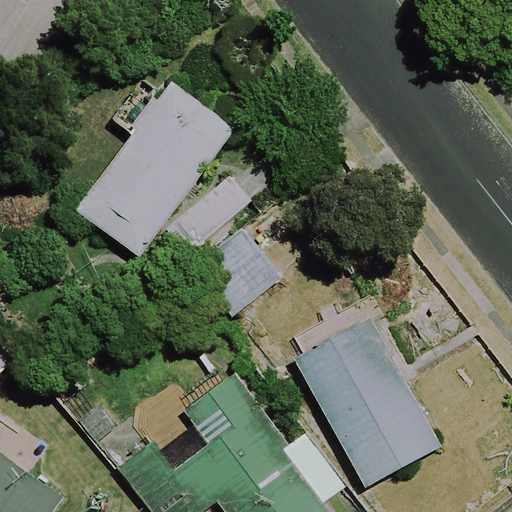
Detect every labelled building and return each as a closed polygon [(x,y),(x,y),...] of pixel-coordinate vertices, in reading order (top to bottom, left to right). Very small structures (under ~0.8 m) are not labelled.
[(92,0),(0,0),(0,76),(36,97),(92,0)] [(232,133),(164,83),(77,201),(145,251),(232,133)] [(259,206),(236,178),(170,232),(193,260),(259,206)] [(285,280),(253,236),(201,272),(232,317),(285,280)] [(377,331),(305,370),(368,486),(440,447),(377,331)] [(154,511),(205,511),(214,506),(219,511),(342,511),(346,509),(295,443),(245,379),(124,473),(154,511)] [(0,511),(57,511),(66,500),(0,456),(0,511)]
